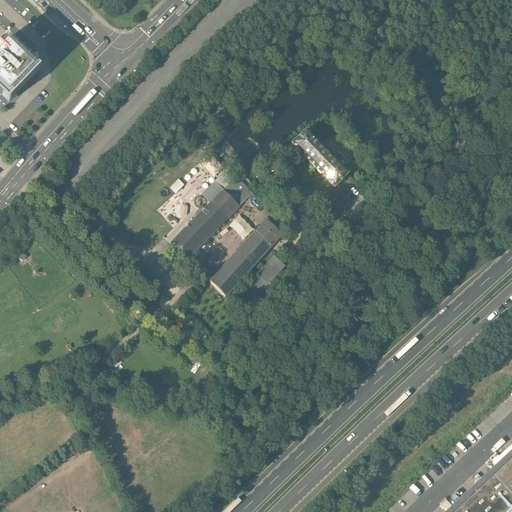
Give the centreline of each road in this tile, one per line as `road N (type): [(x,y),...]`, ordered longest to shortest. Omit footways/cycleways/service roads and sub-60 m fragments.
road 1 (motorway): [(511,257),(245,511)]
road 2 (motorway): [(277,511),(511,289)]
road 3 (secondary): [(0,203),(120,63)]
